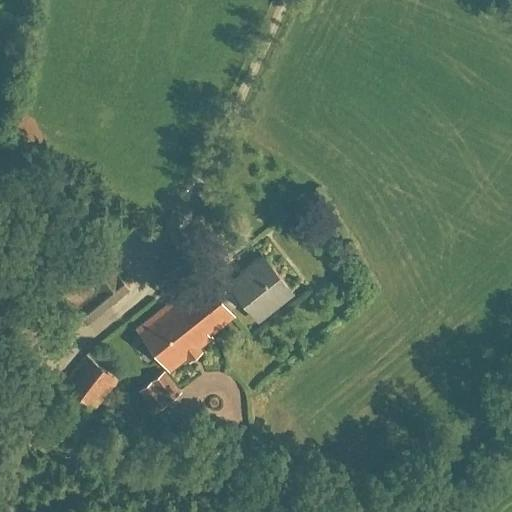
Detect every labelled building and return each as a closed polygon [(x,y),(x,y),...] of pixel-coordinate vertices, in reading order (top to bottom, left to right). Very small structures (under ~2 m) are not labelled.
[(228,277),(261,319),(299,290),(266,247),(228,277)] [(73,303),(91,326),(137,290),(119,267),(73,303)] [(137,330),(171,371),(240,315),(207,274),(137,330)] [(61,388),(99,414),(121,381),(84,355),(61,388)] [(163,373),(141,392),(158,411),(179,391),(163,373)]
